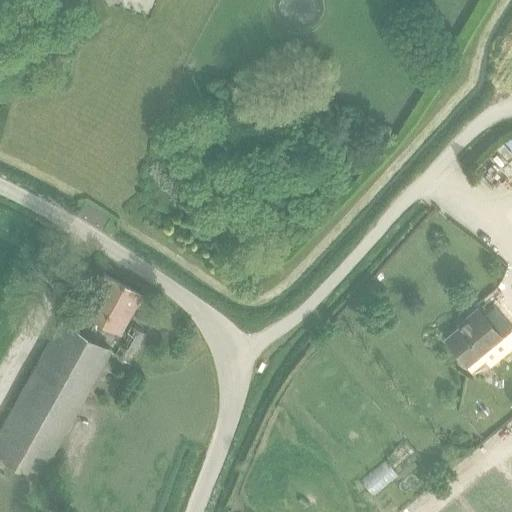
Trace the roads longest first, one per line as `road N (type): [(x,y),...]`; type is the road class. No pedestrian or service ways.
road 1 (unclassified): [(225,362),(272,337),(365,253),(478,124),(511,111)]
road 2 (tertiary): [(225,362),(210,334),(160,286),(0,194)]
road 3 (tertiary): [(192,511),(229,416),(225,362)]
